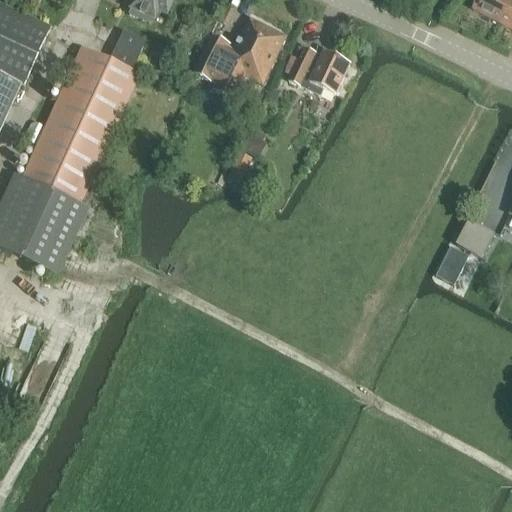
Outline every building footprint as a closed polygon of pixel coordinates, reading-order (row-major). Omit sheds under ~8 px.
[(125,0),(132,3),(128,11),(131,12),(130,16),(150,25),(151,21),(154,23),(158,14),(167,18),(174,0),(125,0)] [(511,0),(483,0),(476,17),(502,30),(511,8),(511,0)] [(0,131),(21,86),(24,88),(51,30),(0,6),(0,131)] [(511,8),(502,30),(511,34),(511,8)] [(211,37),(193,76),(216,87),(213,93),(237,104),(239,99),(235,98),(243,80),(247,82),(248,81),(264,89),(266,85),(289,36),(250,18),(235,51),(230,49),(231,46),(211,37)] [(81,51),(19,181),(14,179),(3,201),(0,208),(0,252),(48,276),(80,210),(75,208),(138,78),(130,75),(145,44),(123,34),(109,64),(81,51)] [(321,100),(324,94),(333,99),(348,69),(323,57),(323,59),(306,51),(290,85),(321,100)] [(252,136),(242,152),(258,162),(268,146),(264,143),(267,138),(255,131),(252,136)] [(227,182),(231,184),(240,188),(252,162),(240,156),(227,182)] [(494,235),(471,223),(458,248),(482,260),(494,235)] [(25,302),(22,313),(49,322),(52,311),(25,302)]
